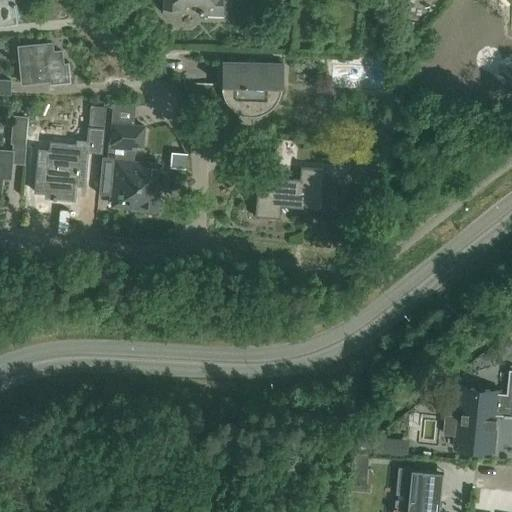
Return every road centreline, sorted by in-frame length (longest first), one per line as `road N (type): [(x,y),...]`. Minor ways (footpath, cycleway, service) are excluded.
road 1 (tertiary): [(0,377),(58,359),(263,363),(333,346),(511,211)]
road 2 (residential): [(74,0),(192,133),(194,256),(0,239)]
